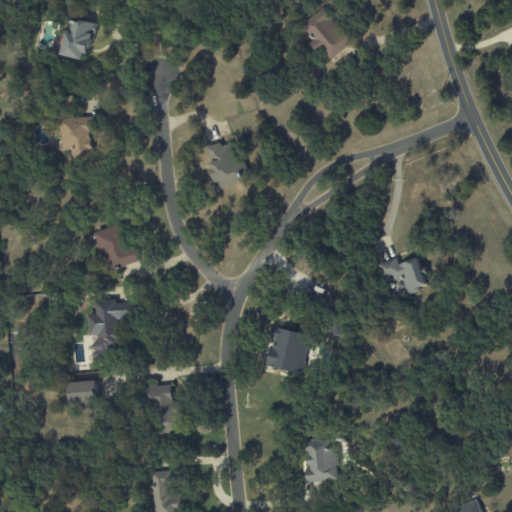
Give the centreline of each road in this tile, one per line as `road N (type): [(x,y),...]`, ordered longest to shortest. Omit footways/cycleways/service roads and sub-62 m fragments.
road 1 (residential): [(474,116),(337,178),(287,222),(252,272),(226,361),(239,511)]
road 2 (residential): [(238,299),(188,247),(171,211),(160,79)]
road 3 (residential): [(511,197),(432,0)]
